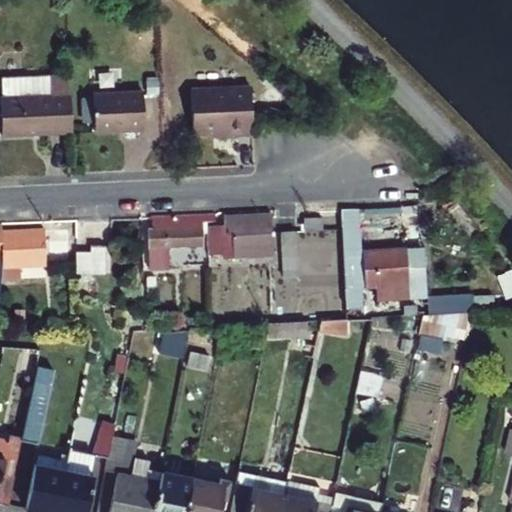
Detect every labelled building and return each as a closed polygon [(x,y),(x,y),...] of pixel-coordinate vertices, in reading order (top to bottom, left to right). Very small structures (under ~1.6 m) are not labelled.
[(70,90),(69,70),(1,74),(2,93),(0,93),(0,98),(2,132),(72,129),(70,90)] [(254,124),(251,84),(191,86),(193,128),(223,128),(223,133),(254,131),(254,124)] [(145,125),(142,86),(93,89),(95,128),(145,125)] [(401,220),(400,204),(339,208),(344,306),(357,305),(353,223),(401,220)] [(205,221),(205,214),(150,216),(152,228),(147,229),(149,247),(201,245),(199,221),(205,221)] [(271,253),(269,214),(221,216),(221,226),(209,225),(209,233),(206,234),(208,254),(221,253),(222,256),(271,253)] [(320,229),(319,217),(303,218),(303,229),(320,229)] [(40,229),(0,232),(0,265),(42,263),(40,229)] [(294,254),(292,231),(280,233),(281,256),(294,254)] [(104,244),(88,244),(89,252),(73,252),(73,300),(88,299),(88,272),(101,272),(104,244)] [(404,267),(403,248),(361,250),(364,298),(423,296),(422,266),(404,267)] [(480,310),(479,295),(435,297),(435,313),(473,310),(480,310)] [(473,310),(435,313),(423,314),(421,314),(417,332),(450,340),(451,336),(467,340),(473,310)] [(413,325),(413,317),(397,318),(398,326),(413,325)] [(345,335),(344,320),(319,320),(317,328),(345,335)] [(305,335),(304,321),(266,323),(265,331),(267,336),(305,335)] [(205,342),(205,325),(189,326),(186,339),(205,342)] [(25,508),(42,511),(52,511),(65,448),(56,447),(72,372),(56,369),(59,353),(38,349),(19,441),(39,445),(36,464),(34,463),(25,508)] [(126,357),(114,355),(110,372),(123,374),(126,357)] [(31,364),(20,361),(16,378),(28,380),(31,364)] [(93,454),(106,456),(110,436),(112,423),(101,422),(91,452),(65,448),(52,511),(83,511),(91,475),(89,474),(93,454)] [(0,502),(8,504),(13,476),(8,475),(1,473),(7,437),(0,435),(0,502)] [(151,511),(161,467),(145,464),(143,476),(127,472),(132,440),(110,436),(106,456),(99,488),(111,491),(106,511),(151,511)] [(161,467),(151,511),(184,511),(192,474),(161,467)] [(229,481),(192,474),(184,511),(216,511),(223,486),(228,486),(229,481)] [(278,511),(282,495),(234,484),(228,511),(278,511)] [(326,511),(328,504),(282,495),(278,511),(326,511)]
